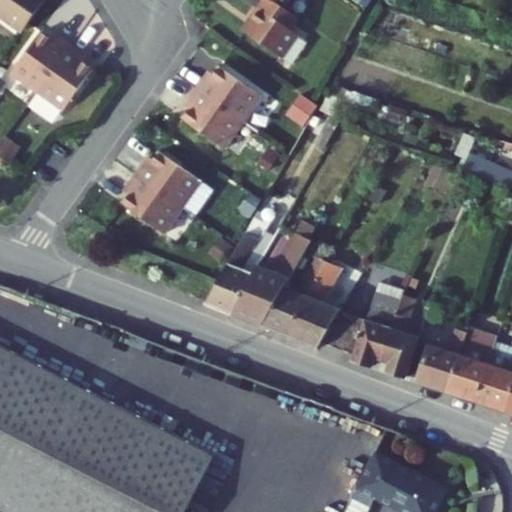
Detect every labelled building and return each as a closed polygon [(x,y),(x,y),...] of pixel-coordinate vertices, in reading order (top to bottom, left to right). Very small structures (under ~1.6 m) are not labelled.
[(0,0),(0,12),(19,26),(37,0),(0,0)] [(273,6),(264,0),(260,0),(237,33),(273,58),(289,35),(278,27),(286,15),(273,6)] [(33,86),(67,39),(55,31),(52,36),(46,31),(38,26),(8,68),(33,86)] [(52,36),(55,31),(49,26),(46,31),(52,36)] [(33,86),(59,105),(90,63),(82,57),(76,53),(80,48),(67,39),(33,86)] [(82,57),(85,52),(80,48),(76,53),(82,57)] [(241,117),(260,91),(218,61),(212,69),(208,75),(203,71),(194,84),(241,117)] [(208,75),(212,69),(207,66),(203,71),(208,75)] [(222,143),(241,117),(194,84),(185,96),(190,100),(186,105),(180,114),(222,143)] [(186,105),(190,100),(185,96),(181,102),(186,105)] [(211,186),(157,146),(151,154),(147,160),(142,157),(133,169),(180,202),(193,211),(211,186)] [(147,160),(151,154),(146,151),(142,157),(147,160)] [(162,229),(180,202),(133,169),(125,181),(130,185),(126,191),(120,199),(162,229)] [(511,179),(495,174),(489,189),(511,196),(511,179)] [(126,191),(130,185),(125,181),(120,187),(126,191)] [(250,276),(230,311),(263,324),(284,287),(311,240),(299,235),(277,274),(257,264),(250,276)] [(242,236),(204,301),(230,311),(250,276),(240,271),(258,242),(242,236)] [(284,287),(263,324),(286,332),(327,260),(315,254),(293,292),(284,287)] [(327,260),(286,332),(320,346),(322,341),(340,309),(317,301),(339,266),(327,260)] [(381,277),(364,318),(340,309),(322,341),(340,348),(349,323),(362,328),(352,352),(350,358),(369,365),(372,357),(379,360),(401,299),(406,287),(381,277)] [(405,332),(417,303),(401,299),(379,360),(386,362),(383,370),(403,377),(414,345),(417,336),(405,332)] [(453,329),(443,356),(414,345),(403,377),(407,379),(445,392),(467,329),(469,323),(462,320),(458,330),(453,329)] [(362,328),(349,323),(340,348),(352,352),(362,328)] [(496,339),(467,329),(445,392),(474,402),(485,371),(496,339)] [(0,511),(184,511),(223,441),(0,337),(0,511)] [(485,371),(474,402),(503,412),(511,386),(511,349),(495,344),(485,371)] [(511,415),(511,386),(503,412),(511,415)] [(436,491),(374,459),(350,503),(366,511),(371,509),(374,504),(388,511),(436,511),(440,505),(435,503),(436,491)] [(444,496),(436,491),(435,503),(440,505),(444,496)]
